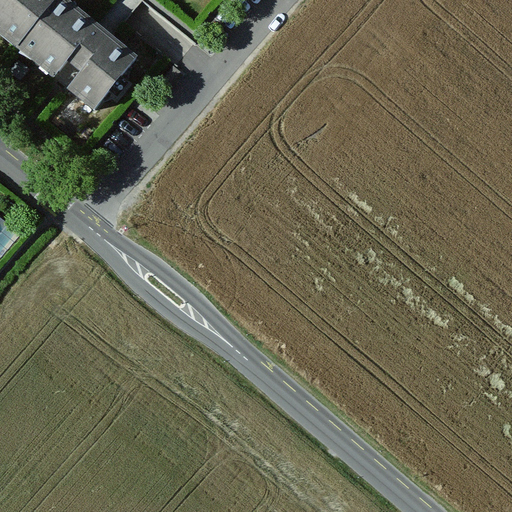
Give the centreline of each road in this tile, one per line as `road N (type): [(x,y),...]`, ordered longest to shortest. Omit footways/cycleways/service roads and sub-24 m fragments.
road 1 (tertiary): [(88,225),(424,511)]
road 2 (residential): [(288,0),(88,225)]
